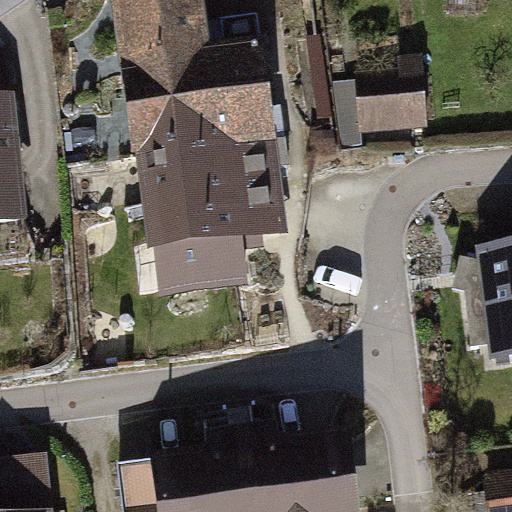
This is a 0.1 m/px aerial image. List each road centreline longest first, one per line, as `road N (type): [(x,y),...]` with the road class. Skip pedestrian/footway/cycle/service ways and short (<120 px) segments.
road 1 (track): [(511,182),(393,193),(394,367),(0,415)]
road 2 (track): [(394,367),(414,511)]
